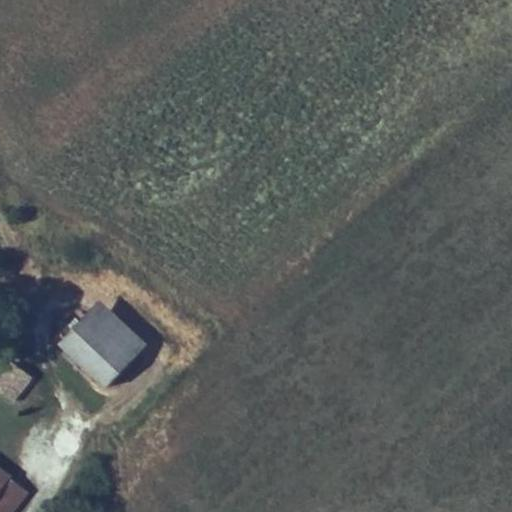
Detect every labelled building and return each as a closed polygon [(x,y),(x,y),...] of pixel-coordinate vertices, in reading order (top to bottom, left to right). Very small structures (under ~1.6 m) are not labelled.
[(138,346),(94,306),(59,345),(102,385),(138,346)] [(15,359),(0,379),(0,384),(26,404),(43,381),(15,359)] [(0,425),(15,406),(7,400),(0,409),(0,425)] [(0,487),(12,472),(0,462),(0,487)] [(12,472),(0,487),(0,511),(12,511),(32,487),(12,472)]
